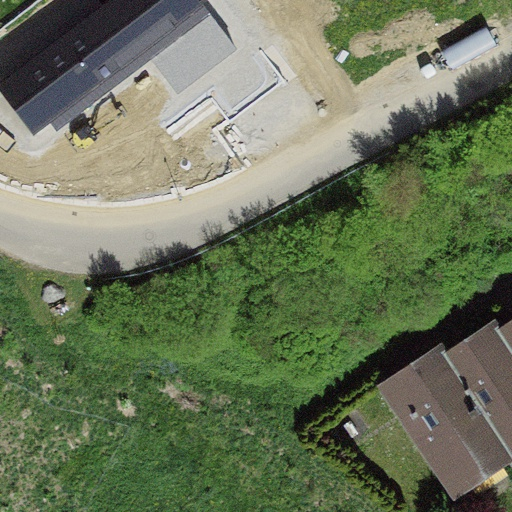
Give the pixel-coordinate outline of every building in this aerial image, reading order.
[(110,0),(0,83),(0,90),(33,133),(203,5),(198,0),(110,0)] [(210,14),(191,28),(218,63),(236,49),(210,14)] [(491,348),(441,381),(500,468),(506,478),(511,473),(511,377),(501,361),(491,348)] [(511,353),(501,361),(511,377),(511,353)] [(432,367),(384,398),(450,500),(500,468),(441,381),(432,367)]
